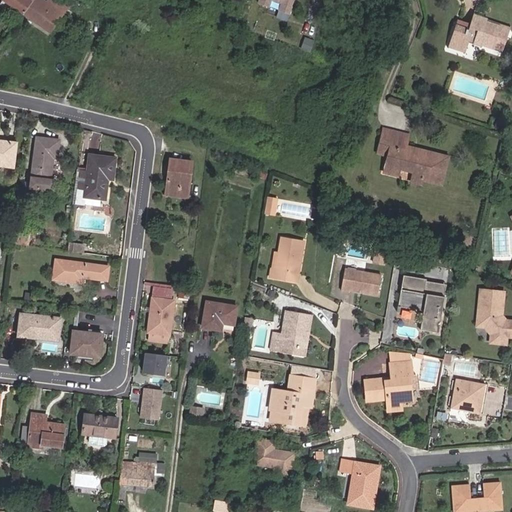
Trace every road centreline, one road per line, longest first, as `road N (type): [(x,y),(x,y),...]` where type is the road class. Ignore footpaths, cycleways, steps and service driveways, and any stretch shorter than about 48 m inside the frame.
road 1 (residential): [(0,95),(137,129),(151,148),(123,370),(104,384),(0,371)]
road 2 (residential): [(415,464),(349,416),(344,373),(358,335)]
road 3 (unknown): [(422,0),(421,42),(401,91),(411,117)]
